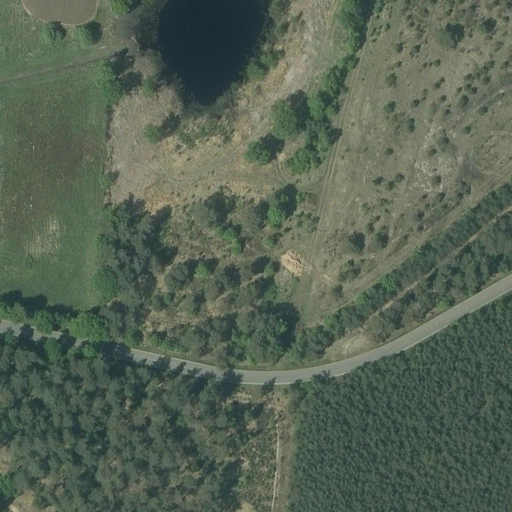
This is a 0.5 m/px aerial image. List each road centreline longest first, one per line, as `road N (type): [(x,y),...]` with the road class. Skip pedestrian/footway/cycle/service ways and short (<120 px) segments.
road 1 (unclassified): [(0,327),(179,367),(276,379),(390,350),(511,281)]
road 2 (track): [(371,0),(276,379)]
road 3 (track): [(311,375),(511,206)]
road 4 (track): [(297,377),(283,511)]
